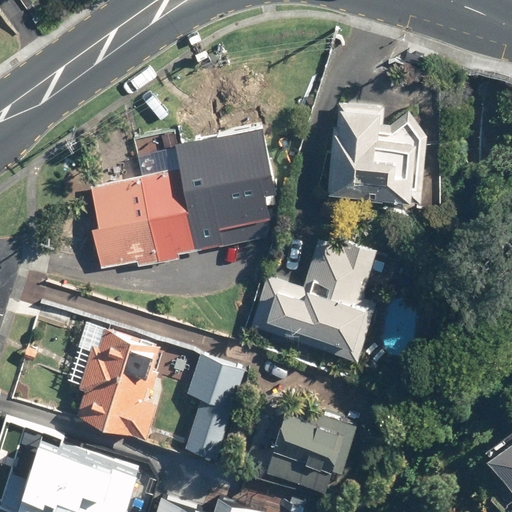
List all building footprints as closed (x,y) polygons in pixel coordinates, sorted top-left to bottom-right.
[(342,120),(338,120),(332,186),(430,195),(437,123),(414,102),(396,118),(390,118),(392,100),(344,96),(342,120)] [(190,159),(95,180),(104,218),(98,219),(108,260),(143,252),(144,257),(188,247),(187,243),(232,232),(229,218),(282,206),(277,180),(290,177),(276,113),(184,134),(190,159)] [(309,279),(272,268),(257,321),(367,353),(384,293),(369,289),(383,242),(368,236),(351,233),(349,238),(323,231),(309,279)] [(143,326),(110,320),(105,339),(98,337),(85,381),(92,383),(85,406),(157,427),(166,393),(152,389),(167,336),(143,326)] [(224,449),(252,361),(205,347),(193,387),(207,392),(192,439),(224,449)] [(274,441),(268,462),(334,482),(341,459),(353,462),(367,414),(286,389),(270,440),(274,441)] [(134,511),(150,457),(47,429),(26,507),(43,511),(61,511),(67,494),(131,511),(134,511)] [(511,439),(496,451),(511,475),(511,439)] [(210,500),(167,490),(160,511),(272,511),(274,506),(241,494),(224,491),(220,505),(210,500)]
